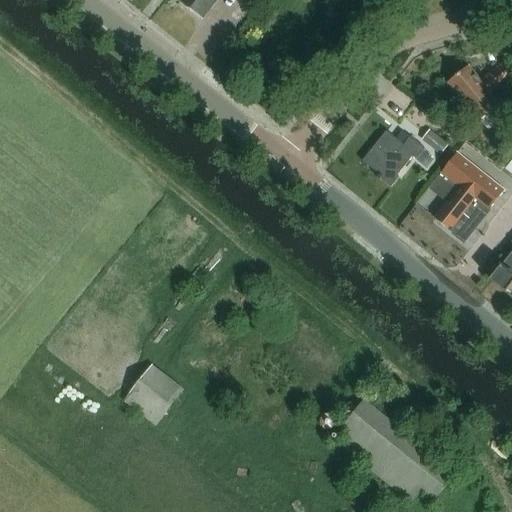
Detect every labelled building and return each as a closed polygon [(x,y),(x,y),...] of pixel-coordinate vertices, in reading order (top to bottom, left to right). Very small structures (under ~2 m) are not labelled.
[(180,0),(179,3),(202,21),(219,0),(180,0)] [(511,71),(505,63),(494,73),(481,83),(469,68),(449,84),(470,110),(483,125),(494,116),(492,113),(500,106),(490,95),(502,86),(511,97),(511,96),(511,71)] [(381,181),(391,189),(399,179),(398,177),(413,158),(417,161),(425,150),(403,132),(396,141),(387,133),(363,163),(380,177),(377,179),(380,182),(381,181)] [(448,147),(430,132),(423,142),(441,156),(448,147)] [(458,155),(430,190),(448,205),(435,220),(464,243),(505,193),(458,155)] [(491,281),(507,294),(511,287),(511,256),(502,268),(491,281)] [(157,426),(187,391),(155,364),(125,399),(157,426)] [(401,417),(411,404),(382,380),(344,428),(351,433),(340,447),(412,505),(423,491),(435,501),(456,476),(442,466),(397,430),(405,420),(401,417)]
